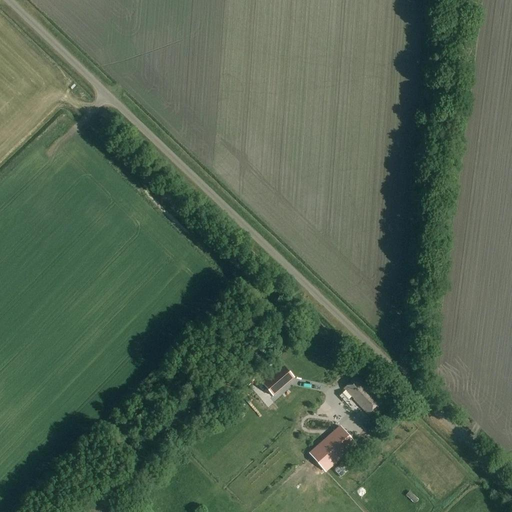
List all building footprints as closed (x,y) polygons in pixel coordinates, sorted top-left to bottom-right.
[(319,368),(314,373),(328,386),(345,368),(326,349),(313,362),(319,368)] [(379,404),(372,396),(373,395),(355,377),(342,390),(344,392),(340,397),(346,404),(351,399),(361,410),(361,409),(367,415),(379,404)] [(321,413),(330,406),(325,400),(316,408),(321,413)] [(327,473),(357,447),(340,427),(310,454),(327,473)] [(415,509),(419,505),(409,496),(405,501),(415,509)]
